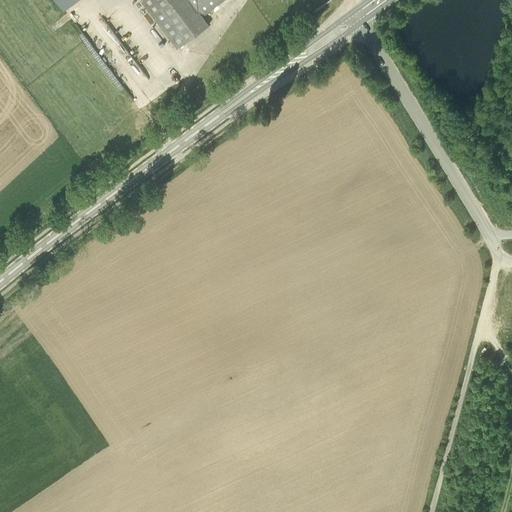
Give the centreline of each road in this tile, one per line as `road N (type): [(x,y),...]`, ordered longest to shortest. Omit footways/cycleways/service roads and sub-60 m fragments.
road 1 (unclassified): [(432,511),(497,252),(358,16)]
road 2 (tertiary): [(0,281),(358,16)]
